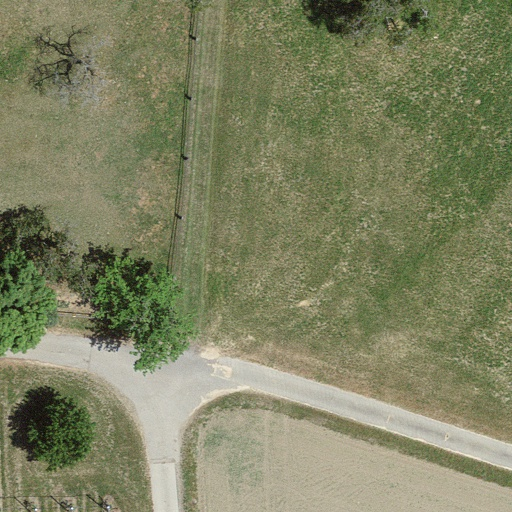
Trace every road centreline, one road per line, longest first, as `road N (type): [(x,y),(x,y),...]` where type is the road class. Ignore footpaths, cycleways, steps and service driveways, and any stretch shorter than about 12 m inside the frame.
road 1 (track): [(162,360),(511,465)]
road 2 (track): [(0,348),(162,360)]
road 3 (track): [(176,511),(162,360)]
